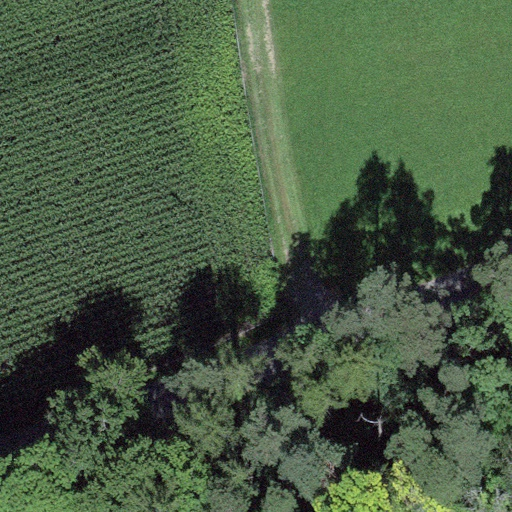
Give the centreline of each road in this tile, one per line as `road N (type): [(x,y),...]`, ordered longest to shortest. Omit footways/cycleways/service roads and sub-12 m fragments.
road 1 (track): [(0,461),(511,272)]
road 2 (track): [(305,351),(251,0)]
